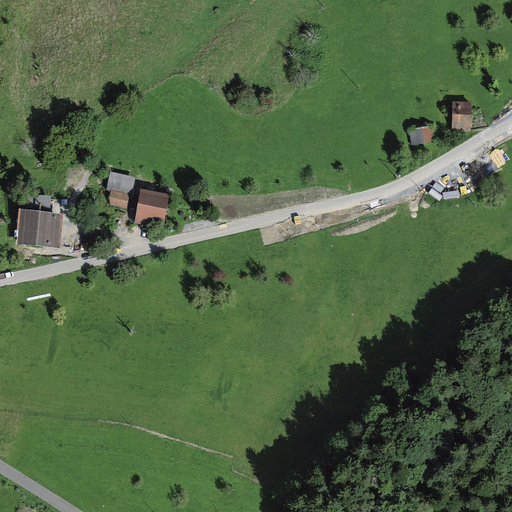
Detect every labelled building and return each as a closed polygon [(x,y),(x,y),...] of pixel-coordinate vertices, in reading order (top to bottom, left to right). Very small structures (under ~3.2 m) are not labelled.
[(476,129),(476,107),(460,107),(459,128),(476,129)] [(429,139),(429,131),(416,131),(416,139),(429,139)] [(130,208),(134,179),(116,177),(113,206),(130,208)] [(177,200),(148,195),(143,222),(172,228),(177,200)] [(57,250),(63,216),(28,210),(22,243),(57,250)]
